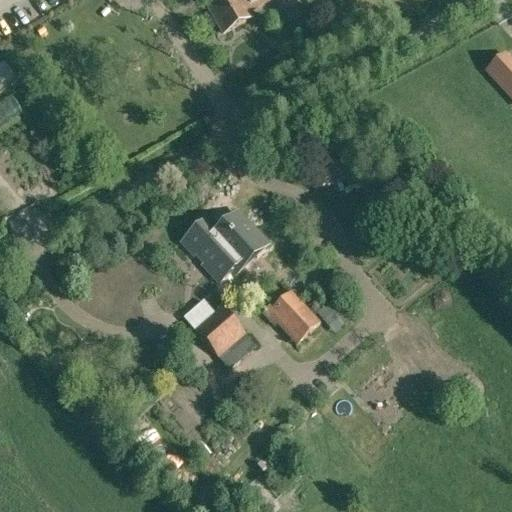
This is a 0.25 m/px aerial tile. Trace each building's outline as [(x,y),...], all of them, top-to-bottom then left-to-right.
[(247,14),(267,3),(265,0),(224,0),(208,10),(223,35),(250,20),(247,14)] [(511,63),(504,56),(486,72),(511,101),(511,63)] [(203,223),(180,244),(194,259),(196,257),(204,265),(201,267),(219,286),(232,274),(236,278),(248,267),(256,259),(268,248),(237,214),(214,235),(203,223)] [(290,297),(276,310),(273,307),(262,317),(270,326),(272,324),(295,349),(318,329),(290,297)] [(334,298),(318,313),(325,320),(341,306),(334,298)] [(253,351),(242,338),(243,338),(220,310),(192,333),(216,361),(216,360),(227,373),(253,351)] [(237,388),(221,403),(227,411),(244,396),(237,388)] [(202,443),(193,451),(203,462),(211,454),(202,443)]
